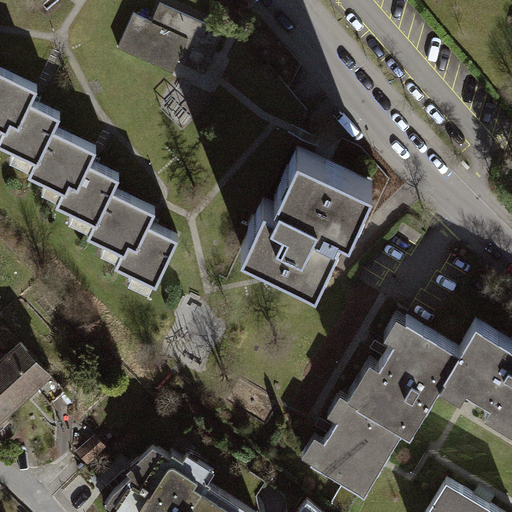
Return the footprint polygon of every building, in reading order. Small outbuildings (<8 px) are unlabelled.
[(130,12),(114,46),(169,71),(179,48),(197,56),(201,46),(205,47),(211,50),(220,30),(156,2),(148,20),(130,12)] [(0,142),(32,157),(48,124),(54,110),(34,101),(27,97),(33,84),(0,68),(0,142)] [(91,219),(107,185),(113,171),(93,162),(86,158),(92,145),(48,124),(32,157),(26,171),(58,186),(52,200),(91,219)] [(260,195),(237,244),(270,260),(312,279),(321,259),(315,256),(320,245),(326,248),(335,230),(327,226),(329,223),(330,220),(345,227),(354,209),(348,206),(353,195),(359,198),(369,178),(323,157),(293,143),(284,163),(291,166),(285,177),(279,174),(270,192),(274,194),(271,200),(260,195)] [(151,206),(107,185),(91,219),(85,232),(117,247),(111,261),(152,280),(174,233),(148,221),(145,219),(151,206)] [(406,429),(436,380),(441,371),(439,370),(455,344),(403,313),(402,314),(393,309),(380,330),(390,335),(375,360),(365,354),(343,390),(347,392),(346,393),(400,425),(406,429)] [(511,340),(472,316),(455,344),(439,370),(441,371),(436,380),(456,393),(462,383),(486,398),(480,407),(511,426),(511,340)] [(0,356),(0,378),(16,397),(30,384),(45,371),(17,341),(0,356)] [(45,371),(30,384),(46,402),(61,388),(45,371)] [(0,411),(16,397),(0,378),(0,411)] [(400,425),(346,393),(346,394),(336,388),(324,409),(333,415),(320,437),(311,431),(298,452),(307,458),(307,459),(360,491),(400,425)] [(0,435),(2,438),(14,427),(0,412),(0,435)] [(109,488),(101,501),(117,511),(251,511),(253,510),(202,478),(210,465),(194,455),(189,461),(169,448),(166,452),(149,441),(135,455),(139,459),(130,473),(127,471),(109,488)] [(505,511),(442,475),(420,511),(505,511)]
